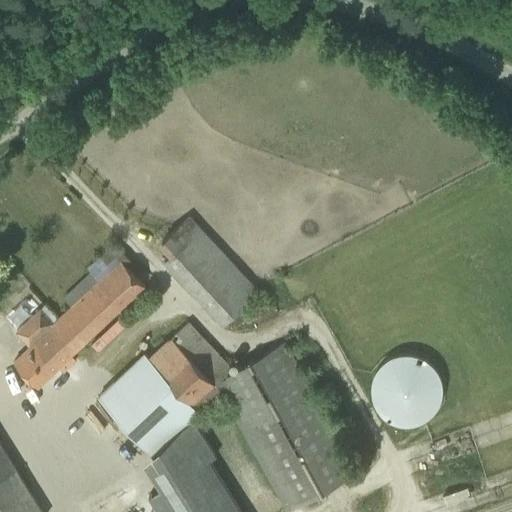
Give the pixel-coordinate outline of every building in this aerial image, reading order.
[(164,260),(178,275),(222,323),(258,289),(189,215),(162,241),(173,253),(164,260)] [(71,305),(53,321),(47,327),(71,353),(144,285),(121,259),(98,279),(92,272),(64,298),(71,305)] [(47,327),(53,321),(40,308),(16,331),(30,345),(14,361),(36,385),(71,353),(47,327)] [(187,320),(148,356),(200,411),(199,412),(202,415),(225,396),(287,509),(357,471),(284,341),(233,369),(187,320)] [(144,352),(98,396),(154,455),(169,441),(186,472),(149,495),(159,511),(242,511),(209,458),(216,454),(196,415),(199,412),(200,411),(148,356),(144,352)] [(371,389),(373,399),(377,408),(384,415),(393,421),(403,423),(413,423),(422,420),(431,414),(437,406),(441,397),(442,387),(441,377),(436,368),(429,360),(420,355),(411,352),(400,353),(391,356),(382,362),(376,370),(372,379),(371,389)] [(0,475),(15,467),(0,443),(0,475)] [(42,511),(15,467),(0,475),(0,511),(42,511)]
